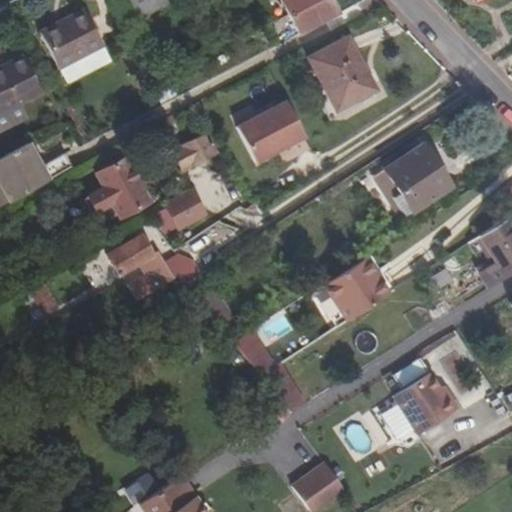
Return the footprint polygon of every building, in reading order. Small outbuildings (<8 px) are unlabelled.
[(173,0),(112,0),(128,27),(173,0)] [(266,0),(277,21),(287,16),(316,0),(266,0)] [(296,35),(337,14),(329,0),(316,0),(287,16),(296,35)] [(103,46),(84,9),(40,32),(59,69),(103,46)] [(375,90),(347,38),(308,58),(336,110),(375,90)] [(41,92),(23,56),(0,67),(0,130),(27,117),(20,102),(41,92)] [(254,163),(304,138),(286,103),(236,128),(254,163)] [(206,133),(182,145),(192,166),(217,153),(206,133)] [(0,185),(9,203),(71,168),(63,156),(40,168),(26,144),(0,158),(0,185)] [(182,145),(171,151),(182,171),(192,166),(182,145)] [(422,145),(384,170),(411,212),(450,187),(422,145)] [(121,218),(148,203),(125,160),(97,174),(105,188),(89,197),(98,212),(107,207),(115,221),(121,218)] [(384,170),(370,179),(398,220),(411,212),(384,170)] [(0,207),(9,203),(0,185),(0,207)] [(178,228),(204,213),(191,190),(164,205),(178,228)] [(486,289),(511,272),(511,217),(511,216),(474,239),(491,264),(477,273),(486,289)] [(153,291),(174,280),(164,263),(158,253),(154,255),(142,235),(106,255),(118,276),(138,265),(144,275),(128,284),(125,287),(129,295),(149,284),(153,291)] [(200,274),(191,260),(178,255),(164,263),(174,280),(177,278),(183,286),(200,274)] [(345,321),(389,293),(365,257),(321,285),(345,321)] [(232,343),(243,335),(222,303),(223,301),(204,272),(200,274),(183,286),(205,312),(232,343)] [(105,290),(117,311),(133,302),(129,295),(125,287),(122,282),(119,282),(105,290)] [(153,291),(149,284),(129,295),(133,302),(153,291)] [(58,308),(46,287),(30,296),(42,317),(58,308)] [(259,377),(274,367),(251,330),(243,335),(232,343),(259,377)] [(280,401),(296,390),(279,364),(274,367),(259,377),(280,401)] [(379,406),(403,443),(444,417),(434,402),(429,404),(426,398),(416,383),(379,406)] [(429,404),(434,402),(431,396),(426,398),(429,404)] [(284,406),(248,431),(255,441),(291,416),(289,414),(284,406)] [(292,487),(308,511),(317,511),(345,493),(325,464),(292,487)] [(206,511),(195,495),(188,499),(175,480),(138,505),(142,511),(206,511)]
